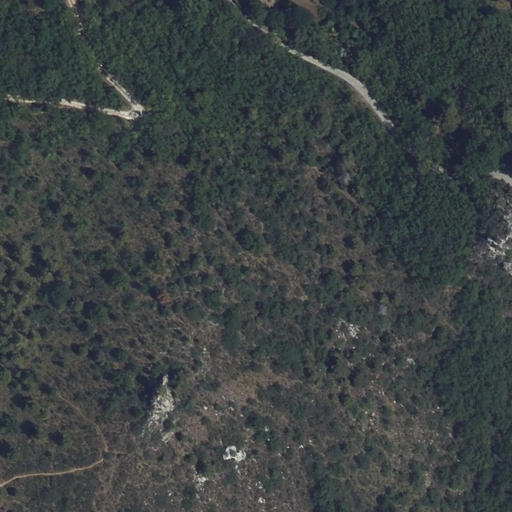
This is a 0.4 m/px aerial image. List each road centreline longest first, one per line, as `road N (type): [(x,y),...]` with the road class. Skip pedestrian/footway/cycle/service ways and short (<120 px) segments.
road 1 (unclassified): [(511,180),(460,174),(431,160),(343,72),(257,28),(226,0)]
road 2 (track): [(71,0),(88,48),(141,115),(0,97)]
